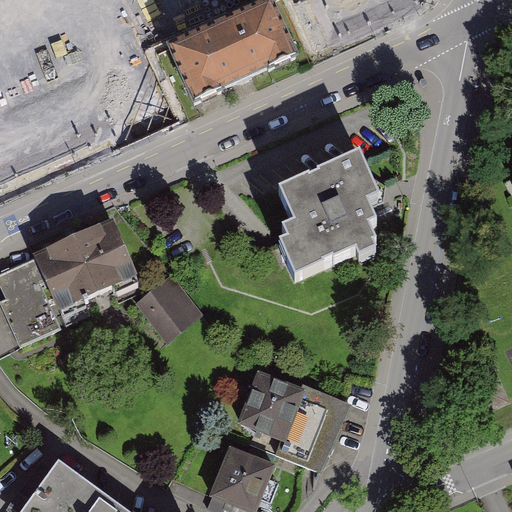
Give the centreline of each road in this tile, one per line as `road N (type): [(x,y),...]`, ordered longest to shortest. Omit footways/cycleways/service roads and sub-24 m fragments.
road 1 (residential): [(0,240),(470,23)]
road 2 (residential): [(470,23),(384,489)]
road 3 (residential): [(384,489),(438,489),(511,458)]
